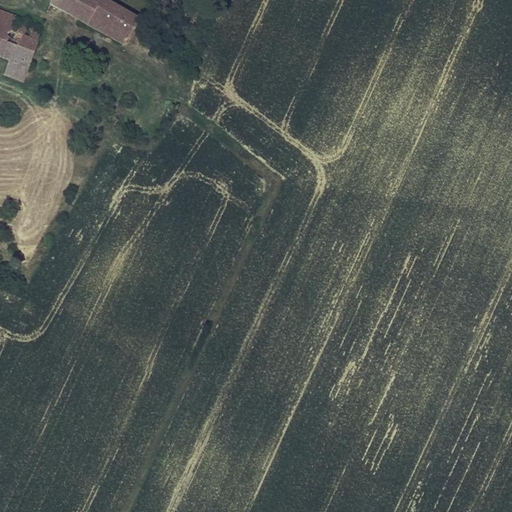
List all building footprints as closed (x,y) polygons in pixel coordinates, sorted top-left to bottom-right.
[(51,0),(49,4),(67,14),(68,14),(86,24),(124,45),(132,33),(140,20),(131,15),(105,0),(51,0)] [(160,7),(152,17),(163,24),(170,14),(160,7)] [(43,28),(0,11),(0,40),(14,46),(9,61),(6,71),(25,78),(26,76),(29,77),(31,72),(28,71),(43,28)] [(14,46),(0,40),(0,57),(9,61),(14,46)] [(48,66),(45,74),(62,81),(66,73),(48,66)] [(25,78),(6,71),(4,76),(23,83),(25,78)]
